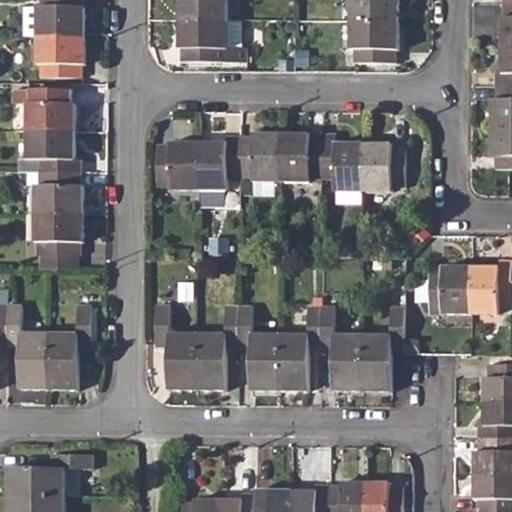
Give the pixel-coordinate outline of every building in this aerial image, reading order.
[(38,38),(87,39),(88,10),(83,10),(83,0),(41,0),(42,10),(38,10),(38,38)] [(180,0),(181,22),(229,23),(228,0),(180,0)] [(352,0),(353,23),(401,24),(401,0),(352,0)] [(504,18),(503,48),(511,47),(511,6),(507,7),(507,18),(504,18)] [(184,50),(184,64),(248,64),(247,48),(241,48),(242,23),(229,23),(181,22),(181,50),(184,50)] [(356,64),(397,65),(398,52),(401,51),(401,24),(353,23),(352,51),(356,51),(356,64)] [(41,80),(84,81),(84,68),(87,67),(87,39),(38,38),(38,67),(42,66),(41,80)] [(496,88),(511,88),(511,47),(503,48),(503,75),(496,76),(496,88)] [(308,73),(308,55),(296,55),(296,72),(308,73)] [(493,129),(511,129),(511,88),(496,88),(496,101),(493,101),(493,129)] [(28,107),(28,133),(77,133),(77,105),(73,105),(74,92),(15,92),(16,106),(28,107)] [(511,129),(493,129),(493,158),(496,159),(497,171),(509,171),(511,171),(511,129)] [(28,173),(82,173),(82,161),(77,161),(77,133),(28,133),(28,173)] [(254,180),(254,183),(283,184),(284,135),(255,134),(255,138),(242,138),(241,180),(254,180)] [(284,135),(283,184),(283,208),(300,208),(309,197),(309,183),(311,183),(311,180),(324,180),(325,138),(312,138),(311,135),(284,135)] [(200,191),(228,192),(229,180),(241,180),(242,138),(230,138),(229,142),(200,142),(200,191)] [(337,192),(366,193),(366,143),(337,143),(337,138),(325,138),(324,180),(337,180),(337,192)] [(172,191),(200,191),(200,142),(171,142),(172,146),(158,146),(158,188),(171,188),(172,191)] [(366,193),(394,193),(394,190),(407,190),(407,147),(395,146),(394,143),(366,143),(366,193)] [(37,216),(85,217),(85,188),(81,188),(82,173),(28,173),(28,189),(37,189),(37,216)] [(40,244),(40,257),(82,257),(82,245),(85,244),(85,217),(37,216),(37,244),(40,244)] [(365,245),(340,245),(339,260),(365,261),(365,245)] [(472,267),(472,316),(500,316),(500,304),(511,304),(511,262),(500,262),(500,267),(472,267)] [(443,313),(443,316),(472,316),(472,267),(444,266),(443,271),(431,271),(431,282),(430,306),(430,312),(443,313)] [(411,282),(411,306),(430,306),(431,282),(411,282)] [(0,348),(8,349),(9,308),(0,307),(0,348)] [(22,349),(23,391),(50,391),(51,334),(24,334),(23,307),(9,308),(8,349),(22,349)] [(170,391),(198,391),(198,335),(171,334),(171,307),(157,307),(156,349),(170,349),(170,391)] [(51,334),(50,391),(78,391),(79,349),(92,349),(92,308),(80,308),(79,334),(51,334)] [(198,391),(226,392),(227,350),(240,350),(240,308),(226,308),(226,335),(198,335),(198,391)] [(252,391),(281,391),(281,335),(253,335),(254,308),(240,308),(240,350),(252,350),(252,391)] [(334,351),(334,392),(364,392),(365,335),(336,335),(335,308),(323,309),(323,351),(334,351)] [(281,391),(309,392),(310,350),(323,351),(323,309),(309,309),(308,335),(281,335),(281,391)] [(364,392),(391,393),(391,351),(406,351),(406,309),(391,309),(391,335),(365,335),(364,392)] [(485,402),(511,402),(511,368),(490,368),(488,380),(485,380),(485,402)] [(480,440),(511,440),(511,402),(485,402),(485,427),(480,427),(480,440)] [(476,453),(476,477),(511,477),(511,440),(480,440),(480,453),(476,453)] [(10,498),(68,499),(68,471),(93,471),(93,458),(52,458),(52,470),(10,471),(10,498)] [(478,511),(511,511),(511,477),(476,477),(476,500),(479,500),(478,511)] [(366,511),(367,484),(342,483),(342,487),(330,487),(330,511),(366,511)] [(367,484),(366,511),(403,511),(403,487),(390,487),(390,484),(367,484)] [(293,511),(330,511),(330,487),(318,487),(318,493),(294,492),(293,511)] [(257,511),(293,511),(294,492),(270,493),(270,496),(257,495),(257,511)] [(220,501),(220,511),(257,511),(257,495),(244,496),(244,502),(220,501)] [(67,511),(68,499),(10,498),(9,511),(67,511)] [(220,511),(220,501),(195,502),(195,504),(183,504),(183,511),(220,511)]
